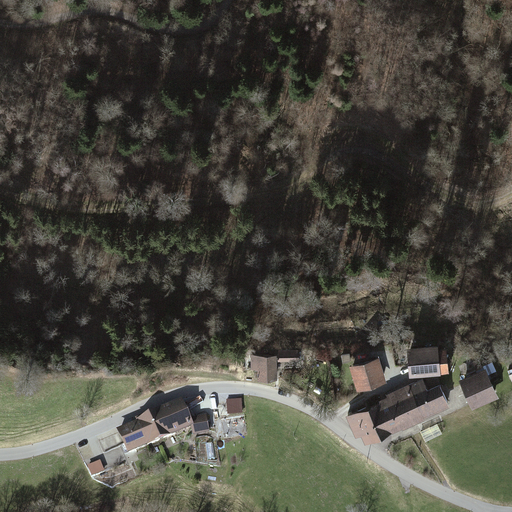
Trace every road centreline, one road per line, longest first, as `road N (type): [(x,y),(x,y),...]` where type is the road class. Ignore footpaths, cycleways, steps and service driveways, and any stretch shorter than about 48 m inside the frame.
road 1 (track): [(0,187),(102,212),(171,210),(298,181),(333,153),(353,148),(376,151),(449,196),(488,206),(511,193)]
road 2 (tertiary): [(485,511),(406,476),(282,396),(247,388),(201,388),(44,448),(0,455)]
road 3 (track): [(0,20),(109,11),(163,29),(192,28),(215,18),(228,0)]
road 4 (track): [(253,0),(259,53),(288,87),(295,113),(298,181)]
